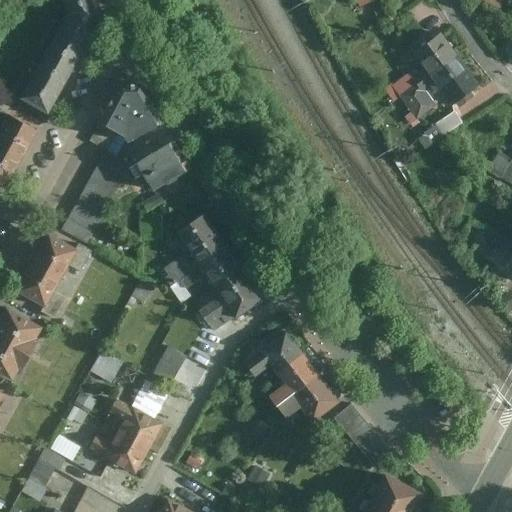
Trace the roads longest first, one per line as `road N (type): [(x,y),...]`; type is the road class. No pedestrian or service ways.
road 1 (residential): [(299,288),(135,43)]
road 2 (residential): [(136,511),(225,350),(299,288)]
road 3 (residential): [(486,490),(432,456),(299,288)]
road 4 (residential): [(135,43),(108,74),(0,262)]
